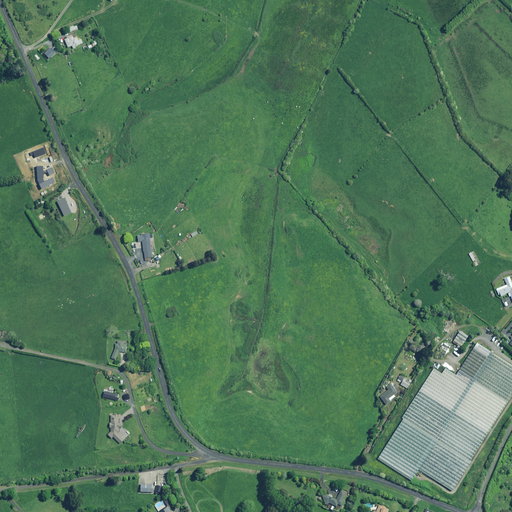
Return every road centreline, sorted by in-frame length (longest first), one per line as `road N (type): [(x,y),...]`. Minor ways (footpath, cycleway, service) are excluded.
road 1 (tertiary): [(216,455),(170,409),(127,263),(66,159),(0,2)]
road 2 (tertiary): [(460,511),(350,472),(216,455)]
road 3 (residential): [(216,455),(0,488)]
